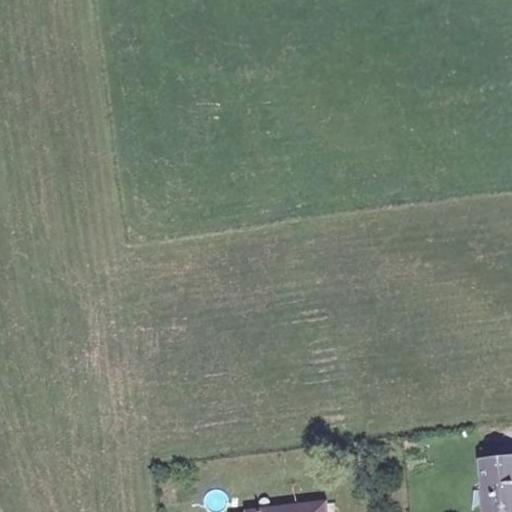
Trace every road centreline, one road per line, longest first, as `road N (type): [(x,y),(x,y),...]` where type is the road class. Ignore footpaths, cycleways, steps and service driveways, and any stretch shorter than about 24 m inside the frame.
road 1 (track): [(130,511),(116,387),(54,234),(39,117),(56,0)]
road 2 (track): [(116,387),(102,130),(79,0)]
